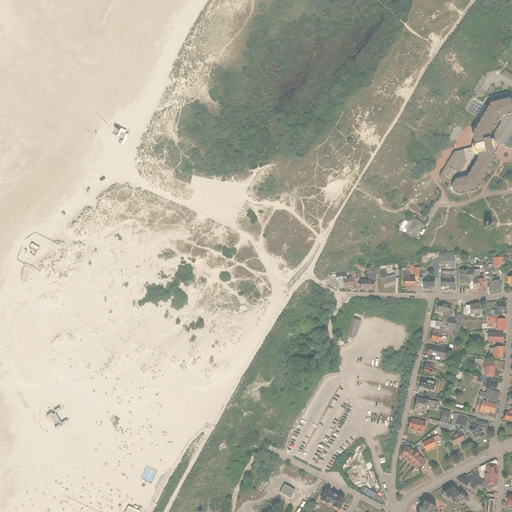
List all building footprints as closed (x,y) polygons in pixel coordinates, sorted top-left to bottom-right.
[(511,73),(505,70),(502,75),(511,81),(511,73)] [(511,145),(511,104),(508,99),(489,103),(470,134),(472,143),(473,145),(470,149),(458,152),(444,173),(443,176),(444,179),(448,181),(451,183),(449,186),(451,192),(457,195),(476,191),(494,158),(491,151),(493,146),(503,144),(511,148),(511,145)] [(124,132),(122,134),(126,137),(123,142),(127,144),(131,139),(128,137),(129,135),(124,132)] [(408,229),(418,235),(426,223),(415,217),(408,229)] [(448,267),(456,267),(456,255),(440,255),(440,263),(448,263),(448,267)] [(504,256),(496,257),(496,266),(505,266),(504,256)] [(461,268),(461,283),(470,283),(470,279),(474,279),(473,267),(461,268)] [(338,277),(343,276),(354,275),(353,269),(337,271),(338,277)] [(409,269),(402,269),(402,276),(406,276),(405,285),(416,285),(416,276),(409,275),(409,269)] [(343,276),(344,285),(355,283),(354,275),(343,276)] [(397,275),(383,278),(385,287),(397,284),(396,279),(398,278),(397,275)] [(435,276),(423,276),(423,286),(435,286),(435,276)] [(441,288),(455,288),(455,277),(442,277),(441,288)] [(480,292),(488,291),(486,278),(472,280),(473,289),(480,289),(480,292)] [(375,288),(375,279),(361,279),(362,288),(363,289),(365,289),(366,288),(375,288)] [(501,279),(492,280),(493,290),(502,288),(501,279)] [(453,304),(438,301),(436,309),(446,311),(451,312),(453,304)] [(482,303),(464,303),(464,313),(477,314),(477,316),(481,316),(482,303)] [(505,318),(498,318),(498,313),(495,313),(488,314),(488,323),(492,323),(492,328),(497,328),(496,330),(505,330),(505,318)] [(457,318),(454,330),(453,335),(459,336),(462,319),(466,319),(467,316),(457,314),(457,318)] [(443,321),(437,320),(436,329),(444,331),(448,331),(448,329),(454,330),(457,318),(444,316),(443,321)] [(357,335),(361,319),(353,317),(348,333),(357,335)] [(436,329),(434,328),(432,339),(447,342),(448,337),(446,337),(447,334),(443,333),(444,331),(436,329)] [(505,331),(485,331),(485,341),(504,342),(505,331)] [(447,348),(430,345),(428,354),(445,358),(447,348)] [(503,346),(496,345),(496,348),(491,348),(490,357),(503,358),(503,346)] [(436,364),(426,361),(424,371),(433,373),(436,364)] [(496,361),(486,361),(485,375),(496,376),(496,361)] [(457,375),(456,377),(461,379),(463,373),(454,370),(453,374),(457,375)] [(433,379),(422,377),(420,386),(431,388),(433,379)] [(499,400),(501,392),(487,389),(486,391),(480,390),(478,396),(499,400)] [(440,401),(417,396),(414,411),(427,414),(429,405),(438,407),(440,401)] [(498,403),(483,399),(480,410),(487,412),(488,410),(496,412),(498,403)] [(452,412),(443,409),(440,420),(449,423),(450,418),(452,413),(452,412)] [(459,413),(455,412),(455,413),(452,413),(450,418),(454,419),(453,423),(456,424),(459,413)] [(469,416),(459,413),(456,424),(466,427),(468,421),(469,416)] [(408,431),(424,435),(427,423),(410,419),(408,431)] [(489,423),(477,420),(478,422),(480,425),(480,427),(488,428),(489,423)] [(468,421),(466,427),(468,432),(471,431),(470,429),(480,425),(478,422),(472,424),(468,421)] [(480,427),(480,425),(470,429),(471,431),(475,441),(485,437),(480,427)] [(462,431),(450,437),(454,446),(466,440),(462,431)] [(439,434),(422,442),(426,452),(444,444),(439,434)] [(410,449),(404,447),(401,457),(404,458),(407,461),(411,464),(415,467),(416,469),(425,463),(422,459),(418,456),(414,453),(410,449)] [(498,485),(498,461),(496,459),(478,467),(480,471),(484,470),(485,470),(485,481),(471,473),(457,479),(467,486),(468,485),(474,489),(478,485),(486,489),(492,491),(495,485),(498,485)] [(290,498),(295,490),(284,484),(280,492),(290,498)] [(456,502),(465,498),(466,501),(469,499),(467,494),(464,495),(462,491),(458,493),(454,485),(443,491),(444,493),(442,494),(444,498),(446,497),(449,502),(452,500),(453,502),(455,501),(456,502)] [(335,493),(324,487),(321,493),(318,498),(340,509),(343,504),(346,499),(335,493)] [(377,494),(364,487),(361,492),(379,502),(381,498),(376,495),(377,494)] [(495,511),(496,493),(492,491),(486,489),(485,511),(495,511)] [(425,500),(418,511),(434,511),(437,507),(425,500)]
